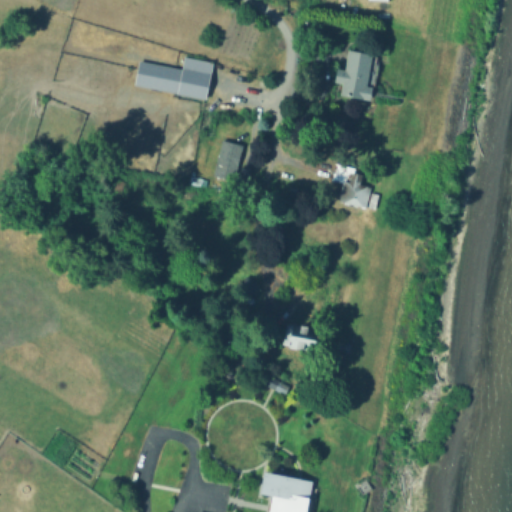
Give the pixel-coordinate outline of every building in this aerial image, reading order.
[(377,53),(368,101),(342,96),(345,82),(336,81),(339,67),(347,69),(351,48),(377,53)] [(134,57),(129,85),(203,98),(210,57),(181,52),(179,65),(134,57)] [(220,134),(211,163),(235,170),(244,141),(220,134)] [(346,182),(333,179),(335,167),(349,170),(346,182)] [(346,182),(347,180),(374,188),(368,208),(341,200),(346,182)] [(325,329),(321,349),(283,342),(286,321),(325,329)] [(290,385),(285,395),(265,386),(270,376),(290,385)] [(316,481),(309,511),(271,511),(274,496),(262,494),(267,471),(316,481)]
